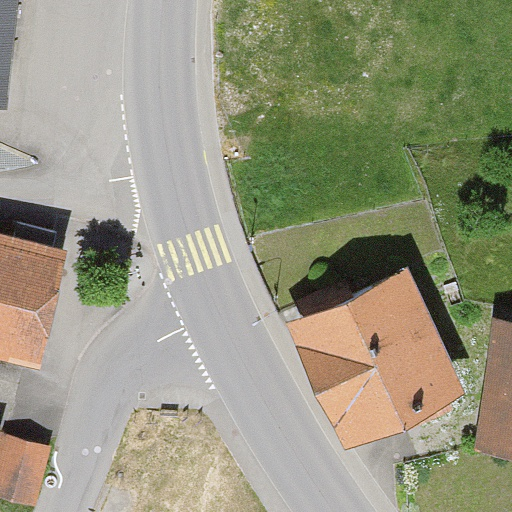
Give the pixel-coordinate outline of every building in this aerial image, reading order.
[(0,0),(0,86),(40,90),(48,0),(0,0)] [(0,346),(18,351),(42,241),(0,231),(0,346)] [(279,316),(339,441),(450,388),(391,263),(279,316)] [(469,447),(511,450),(511,325),(479,323),(469,447)] [(0,436),(0,492),(31,500),(43,444),(0,435),(0,436)]
